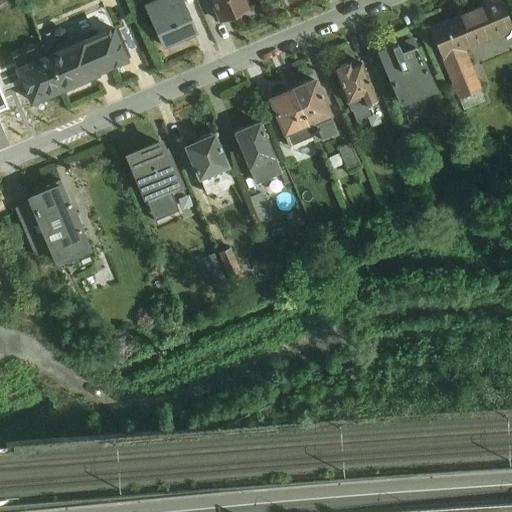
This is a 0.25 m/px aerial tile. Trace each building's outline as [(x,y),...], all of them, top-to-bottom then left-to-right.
[(183,0),(153,0),(143,4),(163,49),(199,33),(183,0)] [(208,0),(218,23),(251,10),(246,0),(208,0)] [(482,6),(430,26),(464,112),(486,102),(466,49),(511,30),(511,24),(501,0),(487,0),(480,3),(482,6)] [(93,29),(44,50),(62,92),(101,76),(95,61),(105,56),(93,29)] [(62,92),(44,50),(43,46),(40,39),(11,51),(14,58),(13,59),(16,66),(14,67),(19,81),(15,83),(21,95),(25,93),(30,106),(62,92)] [(391,45),(377,51),(401,106),(437,91),(424,61),(423,62),(416,46),(402,52),(398,44),(391,47),(391,45)] [(349,63),(332,70),(347,104),(349,103),(352,110),(364,106),(364,107),(377,102),(360,63),(351,67),(349,63)] [(317,77),(292,88),(311,134),(315,142),(338,133),(331,117),(333,116),(317,77)] [(311,134),(292,88),(267,98),(288,144),(311,134)] [(457,117),(444,122),(456,151),(468,146),(457,117)] [(261,120),(233,132),(255,184),(282,172),(261,120)] [(215,132),(183,146),(198,182),(200,180),(207,195),(212,193),(216,195),(228,190),(230,184),(234,183),(228,169),(231,168),(215,132)] [(133,175),(141,194),(146,206),(149,204),(154,214),(172,206),(168,197),(185,189),(162,138),(123,154),(133,175)] [(351,144),(339,149),(348,174),(351,172),(357,186),(366,182),(361,168),(351,144)] [(412,160),(401,165),(410,188),(421,183),(412,160)] [(141,194),(133,175),(127,178),(126,178),(135,197),(141,194)] [(29,202),(14,208),(36,261),(52,255),(55,265),(92,249),(72,201),(70,202),(62,181),(26,197),(29,202)] [(262,192),(248,198),(259,224),(274,217),(262,192)] [(231,248),(218,253),(232,286),(245,280),(231,248)] [(232,286),(218,253),(202,259),(217,294),(232,287),(232,286)]
